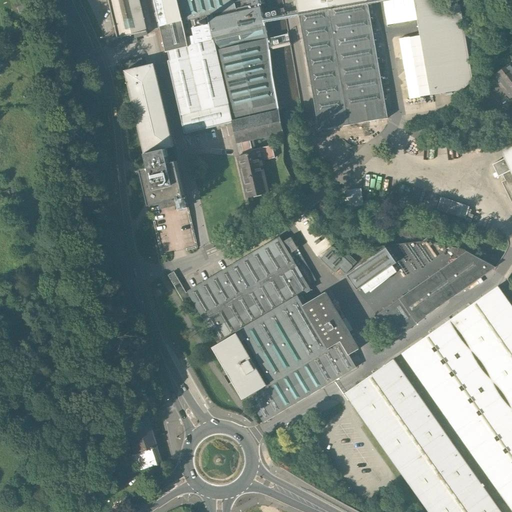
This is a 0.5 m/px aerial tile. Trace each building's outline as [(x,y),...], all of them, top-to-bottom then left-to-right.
[(135,38),(146,35),(138,0),(106,0),(115,39),(112,40),(113,47),(135,42),(135,38)] [(268,193),(261,161),(275,158),(272,146),(252,150),(250,141),(283,132),(271,81),(268,53),(268,35),(259,0),(152,0),(165,50),(166,49),(169,62),(168,62),(184,134),(231,123),(237,143),(240,143),(243,156),(237,157),(247,198),(268,193)] [(296,0),(320,130),(388,118),(368,1),(366,0),(296,0)] [(418,20),(432,96),(463,91),(473,81),(461,5),(448,7),(446,0),(384,0),(389,25),(418,20)] [(140,59),(118,65),(119,73),(124,72),(143,155),(145,154),(147,165),(148,165),(149,169),(140,171),(149,207),(185,198),(176,162),(168,164),(166,158),(167,158),(165,149),(173,148),(153,65),(142,67),(140,59)] [(511,66),(510,64),(495,76),(511,97),(511,66)] [(511,141),(501,146),(507,159),(494,165),(500,176),(503,174),(506,180),(503,182),(511,201),(511,141)] [(302,198),(297,187),(291,190),(295,201),(302,198)] [(360,187),(342,188),(343,205),(361,204),(360,187)] [(470,208),(441,198),(436,211),(466,220),(470,208)] [(469,220),(491,229),(496,218),(474,208),(469,220)] [(331,246),(307,211),(294,221),(318,257),(335,273),(340,268),(346,274),(357,263),(349,255),(344,259),(331,246)] [(217,344),(235,333),(267,386),(248,397),(263,423),(356,368),(349,355),(360,349),(326,292),(307,304),(302,295),(311,290),(309,285),(317,281),(291,237),(283,242),(280,238),(185,293),(173,272),(168,276),(185,304),(191,300),(217,344)] [(377,255),(347,276),(357,290),(397,263),(384,246),(371,247),(377,255)] [(378,315),(394,339),(496,267),(467,252),(378,315)] [(511,306),(498,286),(402,354),(511,510),(511,306)] [(248,397),(267,386),(235,333),(217,344),(212,347),(243,400),(248,397)] [(500,511),(394,360),(345,394),(428,511),(500,511)] [(157,449),(147,420),(126,426),(136,456),(157,449)] [(161,463),(157,449),(136,456),(140,470),(161,463)]
